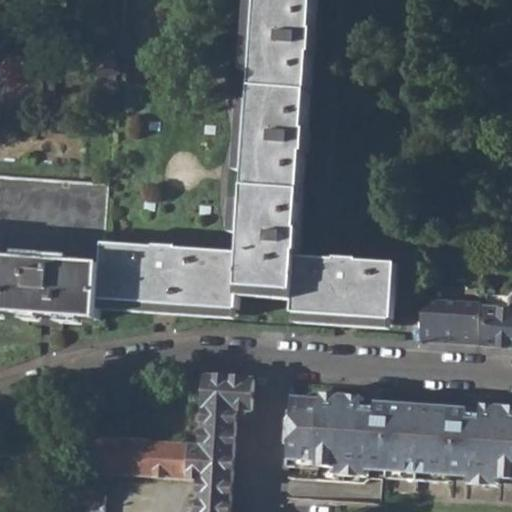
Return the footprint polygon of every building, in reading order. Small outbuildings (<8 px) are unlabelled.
[(294,326),(393,335),(397,279),(362,276),(362,274),(297,272),(304,167),(306,167),(310,69),(312,68),(314,43),(313,42),(314,0),(257,0),(252,99),(125,84),(126,112),(112,111),(109,182),(103,312),(240,323),(241,300),(295,304),(294,326)] [(90,63),(104,99),(118,92),(112,75),(116,72),(110,54),(90,63)] [(0,103),(41,107),(38,76),(23,77),(15,59),(8,63),(6,61),(0,66),(0,80),(3,82),(0,81),(0,103)] [(103,312),(109,182),(0,174),(0,325),(102,331),(103,312)] [(457,240),(485,242),(487,236),(488,206),(460,204),(457,240)] [(511,296),(510,297),(509,310),(487,308),(486,347),(511,348),(511,296)] [(425,343),(479,346),(483,306),(470,304),(470,309),(453,308),(453,302),(427,301),(425,343)] [(188,511),(232,511),(239,412),(255,413),(257,378),(207,375),(203,445),(92,438),(90,470),(205,477),(203,509),(189,508),(188,511)] [(318,468),(511,481),(511,407),(486,406),(485,411),(364,402),(365,397),(324,394),(323,400),(294,398),(290,460),(319,463),(318,468)] [(318,471),(318,468),(319,463),(290,460),(289,468),(318,471)] [(88,511),(105,511),(106,496),(90,494),(88,511)]
